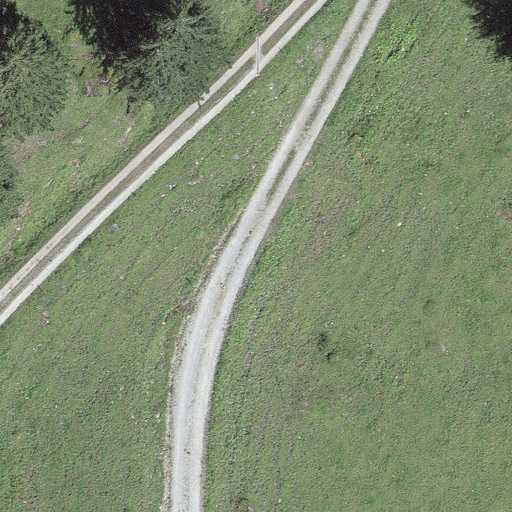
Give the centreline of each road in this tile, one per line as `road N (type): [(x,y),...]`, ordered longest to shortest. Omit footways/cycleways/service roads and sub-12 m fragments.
road 1 (track): [(358,0),(222,293),(200,368),(193,511)]
road 2 (track): [(0,325),(307,0)]
